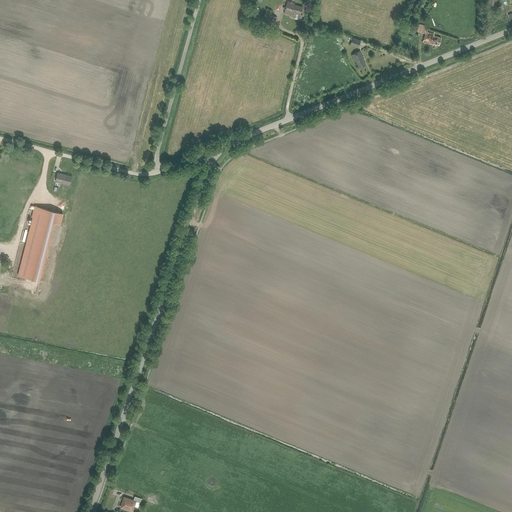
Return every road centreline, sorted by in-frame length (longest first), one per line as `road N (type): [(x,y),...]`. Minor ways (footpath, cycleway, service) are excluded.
road 1 (secondary): [(90,511),(213,161)]
road 2 (secondary): [(213,161),(235,141),(511,30)]
road 3 (unclassified): [(159,171),(157,151),(196,0)]
road 4 (unclassified): [(159,171),(138,174),(0,139)]
